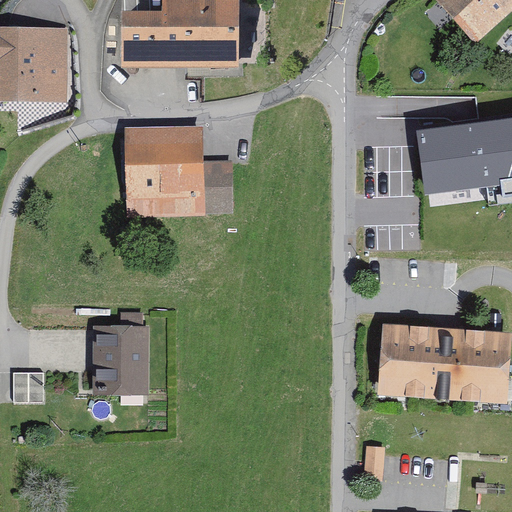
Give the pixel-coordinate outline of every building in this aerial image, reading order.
[(166,0),(166,16),(124,16),(124,64),(236,63),(234,0),(166,0)] [(511,0),(441,0),(475,36),(511,2),(511,0)] [(0,97),(61,98),(62,32),(0,31),(0,97)] [(511,162),(511,112),(415,126),(425,191),(508,179),(511,162)] [(231,209),(230,165),(202,166),(202,137),(126,139),(128,213),(231,209)] [(122,330),(99,330),(98,390),(143,391),(144,331),(142,331),(142,315),(122,315),(122,330)] [(435,333),(387,329),(383,390),(503,398),(507,338),(458,334),(458,346),(451,346),(452,337),(442,336),(441,345),(435,344),(435,333)] [(43,402),(43,373),(13,373),(13,403),(43,402)] [(369,479),(381,480),(382,480),(384,451),(383,451),(371,450),(369,479)]
